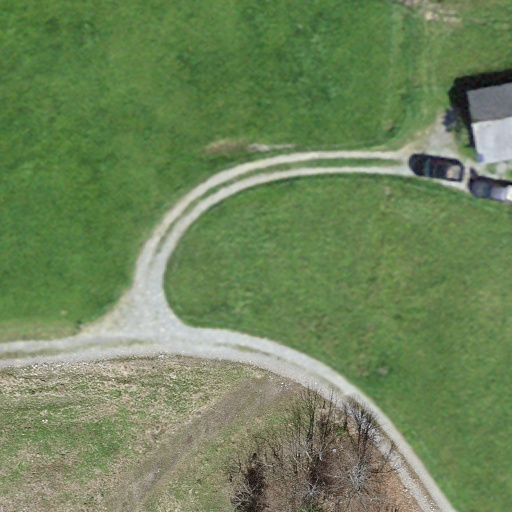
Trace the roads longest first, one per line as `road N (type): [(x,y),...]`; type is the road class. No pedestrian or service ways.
road 1 (track): [(0,353),(169,345),(337,385),(432,511)]
road 2 (track): [(169,345),(155,271),(197,205),(297,163),(437,169)]
road 3 (track): [(131,511),(212,425),(337,385)]
